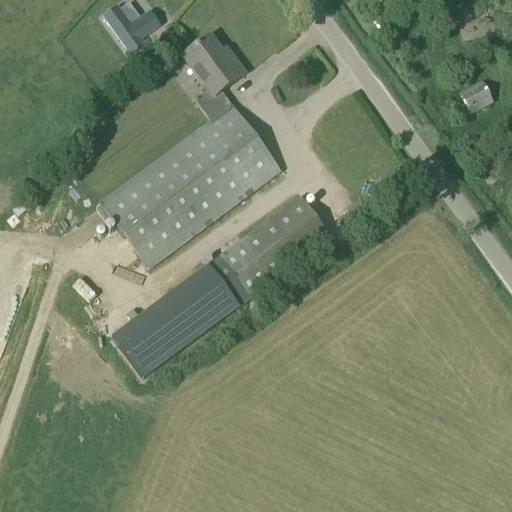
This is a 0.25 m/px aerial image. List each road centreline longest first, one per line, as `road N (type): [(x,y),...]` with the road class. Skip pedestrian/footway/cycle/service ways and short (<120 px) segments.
road 1 (track): [(337,19),(255,81),(249,103),(304,176),(141,296),(0,248)]
road 2 (unclassified): [(511,254),(322,0)]
